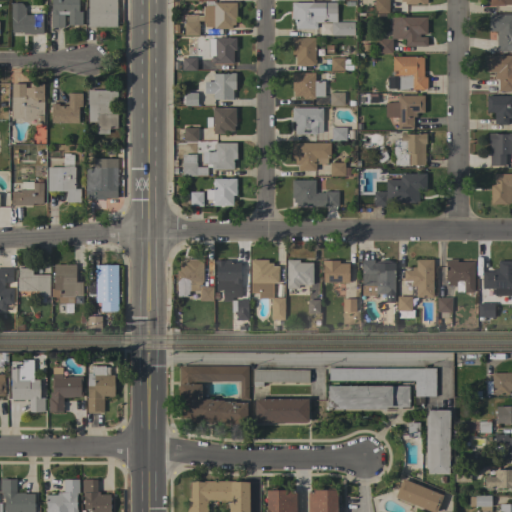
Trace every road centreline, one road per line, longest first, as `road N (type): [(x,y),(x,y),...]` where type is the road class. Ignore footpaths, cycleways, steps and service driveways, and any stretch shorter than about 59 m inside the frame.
road 1 (secondary): [(147,511),(148,0)]
road 2 (residential): [(364,511),(363,455),(0,453)]
road 3 (residential): [(0,238),(361,232)]
road 4 (residential): [(264,235),(264,0)]
road 5 (residential): [(457,232),(456,0)]
road 6 (residential): [(511,232),(361,232)]
